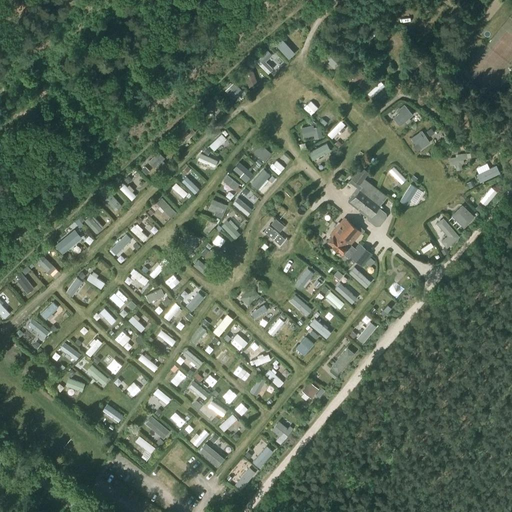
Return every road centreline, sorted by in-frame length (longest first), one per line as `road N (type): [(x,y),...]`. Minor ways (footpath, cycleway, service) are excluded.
road 1 (track): [(301,0),(0,272)]
road 2 (unclassified): [(242,511),(482,224)]
road 3 (unknown): [(436,280),(390,242),(379,298),(308,386)]
road 4 (unknown): [(146,234),(308,386)]
